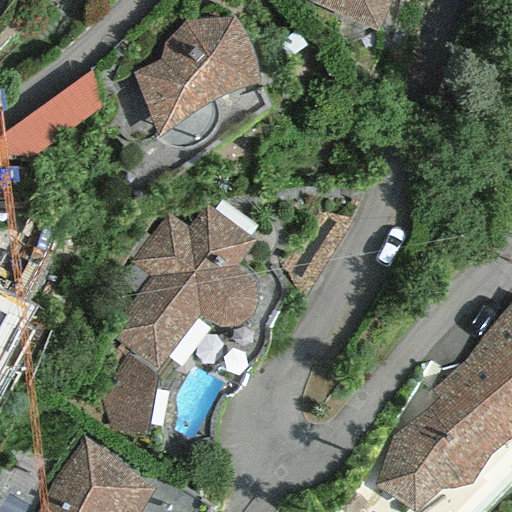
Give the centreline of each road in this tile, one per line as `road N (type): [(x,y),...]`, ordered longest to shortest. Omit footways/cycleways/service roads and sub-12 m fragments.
road 1 (residential): [(511,240),(455,294),(338,439),(311,457),(288,459),(266,444),(260,426),(266,401),(321,316),(384,189),(450,0)]
road 2 (residential): [(131,0),(96,41),(0,116)]
